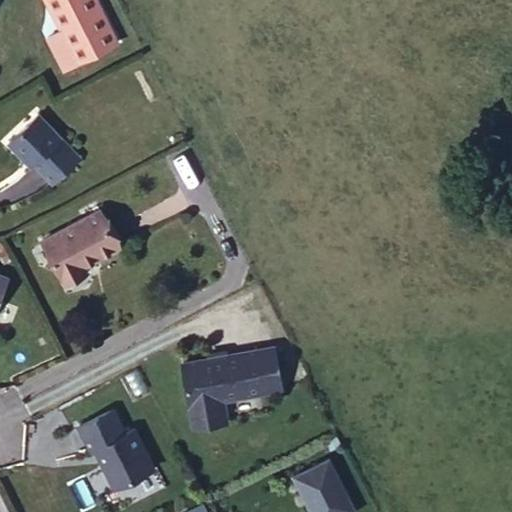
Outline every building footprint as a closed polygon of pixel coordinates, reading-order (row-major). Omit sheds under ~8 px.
[(98,0),(50,0),(63,26),(51,37),(67,70),(120,44),(98,0)] [(20,170),(42,192),(63,170),(22,125),(0,144),(0,161),(6,167),(13,161),(20,170)] [(13,161),(6,167),(14,176),(20,170),(13,161)] [(21,247),(37,283),(62,272),(101,253),(85,217),(21,247)] [(62,272),(37,283),(41,293),(66,282),(62,272)] [(283,390),(278,348),(184,361),(193,425),(225,421),(222,398),(283,390)] [(111,486),(150,468),(132,427),(121,432),(110,408),(75,424),(87,451),(94,448),(111,486)] [(351,511),(327,461),(306,470),(310,480),(297,486),(308,511),(351,511)]
